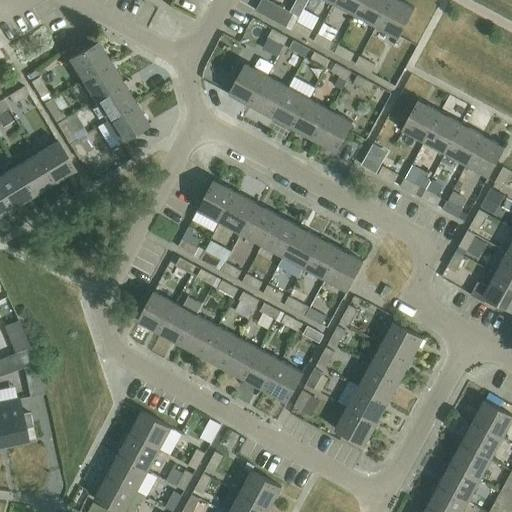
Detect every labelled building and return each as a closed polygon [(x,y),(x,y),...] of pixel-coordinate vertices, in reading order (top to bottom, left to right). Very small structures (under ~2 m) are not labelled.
[(293,14),(266,0),(261,0),(255,12),(286,28),(293,14)] [(354,16),(362,0),(335,0),(333,4),(354,16)] [(362,0),(354,16),(376,27),(390,0),(362,0)] [(397,0),(390,0),(376,27),(398,39),(414,9),(397,0)] [(312,31),(297,23),(292,31),(307,39),(312,31)] [(287,38),(272,30),(267,38),(283,47),(287,38)] [(333,43),(317,35),(313,42),(329,50),(333,43)] [(308,50),(293,41),(289,49),(304,58),(308,50)] [(68,60),(81,81),(110,63),(97,42),(68,60)] [(354,54),(338,46),(334,53),(350,62),(354,54)] [(330,61),(314,52),(309,61),(325,70),(330,61)] [(374,66),(359,57),(355,65),(370,73),(374,66)] [(110,63),(81,81),(93,101),(123,84),(110,63)] [(351,73),(335,64),(330,72),(346,81),(351,73)] [(251,106),(267,77),(245,65),(229,94),(251,106)] [(372,84),(357,76),(353,84),(368,92),(372,84)] [(288,88),(267,77),(251,106),(272,118),(288,88)] [(48,93),(38,78),(30,83),(40,98),(48,93)] [(105,122),(135,104),(123,84),(93,101),(105,122)] [(29,95),(24,87),(8,96),(13,105),(29,95)] [(288,88),(272,118),(293,129),(309,99),(288,88)] [(62,114),(52,99),(44,104),(54,119),(62,114)] [(314,140),(330,111),(309,99),(293,129),(314,140)] [(7,107),(2,100),(0,101),(0,121),(4,128),(13,122),(5,109),(7,107)] [(423,143),(440,113),(418,101),(401,131),(423,143)] [(135,104),(105,122),(118,143),(148,126),(135,104)] [(330,111),(314,140),(336,152),(352,122),(330,111)] [(440,113),(423,143),(444,154),(461,124),(440,113)] [(81,127),(73,114),(57,125),(66,140),(73,135),(72,133),(81,127)] [(482,136),(461,124),(444,154),(465,166),(482,136)] [(482,136),(465,166),(487,178),(504,148),(482,136)] [(86,155),(77,140),(69,145),(79,160),(86,155)] [(35,155),(53,184),(74,171),(57,142),(35,155)] [(53,184),(35,155),(15,167),(33,196),(53,184)] [(398,175),(382,166),(377,175),(394,183),(398,175)] [(0,176),(0,189),(12,209),(33,196),(15,167),(0,176)] [(511,172),(503,168),(495,182),(496,183),(494,186),(501,190),(511,172)] [(419,187),(404,179),(400,187),(415,195),(419,187)] [(197,211),(219,223),(235,193),(213,181),(197,211)] [(0,216),(12,209),(0,189),(0,216)] [(499,194),(490,190),(482,205),(490,210),(499,194)] [(441,199),(425,191),(421,198),(436,207),(441,199)] [(464,199),(452,192),(442,210),(457,218),(461,210),(459,208),(464,199)] [(256,205),(235,193),(219,223),(240,235),(256,205)] [(511,219),(511,199),(508,198),(500,214),(511,219)] [(240,235),(261,246),(277,216),(256,205),(240,235)] [(487,214),(478,210),(469,225),(478,230),(487,214)] [(277,216),(261,246),(282,257),(298,227),(277,216)] [(320,239),(298,227),(282,257),(303,269),(320,239)] [(201,236),(188,229),(177,247),(194,256),(198,248),(195,247),(201,236)] [(474,235),(466,231),(458,247),(466,251),(474,235)] [(303,269),(325,280),(341,250),(320,239),(303,269)] [(363,262),(341,250),(325,280),(347,292),(363,262)] [(220,260),(204,251),(200,260),(216,268),(220,260)] [(463,257),(455,252),(447,268),(455,272),(463,257)] [(494,274),(511,284),(511,256),(506,253),(494,274)] [(196,267),(180,259),(176,267),(191,275),(196,267)] [(241,271),(225,263),(221,271),(237,279),(241,271)] [(217,278),(200,270),(196,278),(212,286),(217,278)] [(262,283),(246,274),(242,283),(258,291),(262,283)] [(285,280),(273,274),(263,294),(279,302),(283,294),(279,291),(285,280)] [(487,299),(511,312),(511,284),(494,274),(487,288),(478,283),(472,295),(485,303),(487,299)] [(238,289),(222,281),(217,289),(233,298),(238,289)] [(259,301),(242,291),(237,299),(255,308),(259,301)] [(159,334),(175,304),(153,292),(137,322),(159,334)] [(304,305),(289,297),(284,305),(300,313),(304,305)] [(280,312),(264,303),(260,311),(276,320),(280,312)] [(175,304),(159,334),(180,346),(196,316),(175,304)] [(357,310),(349,306),(340,322),(348,326),(357,310)] [(326,316),(309,307),(305,316),(322,325),(326,316)] [(301,323),(285,315),(281,323),(297,331),(301,323)] [(201,357),(217,327),(196,316),(180,346),(201,357)] [(19,320),(4,327),(15,354),(7,357),(12,371),(38,362),(32,347),(30,347),(19,320)] [(393,322),(381,344),(411,361),(423,339),(393,322)] [(323,335),(307,326),(302,335),(319,344),(323,335)] [(201,357),(222,369),(238,338),(217,327),(201,357)] [(345,331),(337,327),(329,343),(337,348),(345,331)] [(238,338),(222,369),(243,380),(260,350),(238,338)] [(411,361),(381,344),(369,365),(400,382),(411,361)] [(333,352),(325,348),(317,364),(324,368),(333,352)] [(243,380),(264,391),(281,361),(260,350),(243,380)] [(303,373),(281,361),(264,391),(286,403),(303,373)] [(44,394),(38,365),(22,368),(23,374),(12,376),(16,393),(27,390),(29,398),(44,394)] [(400,382),(369,365),(358,387),(388,403),(400,382)] [(322,373),(314,369),(305,385),(313,389),(322,373)] [(377,424),(388,403),(358,387),(346,408),(377,424)] [(310,396),(303,391),(293,407),(301,411),(310,396)] [(17,398),(0,401),(0,437),(2,446),(26,441),(24,429),(31,427),(28,413),(20,415),(17,398)] [(511,416),(484,401),(472,423),(502,440),(511,421),(511,416)] [(377,424),(346,408),(334,430),(365,446),(377,424)] [(141,412),(130,434),(160,451),(171,429),(141,412)] [(461,445),(491,461),(502,440),(472,423),(461,445)] [(160,451),(130,434),(118,455),(148,472),(160,451)] [(491,461),(461,445),(449,466),(479,482),(491,461)] [(204,454),(197,450),(188,466),(196,470),(204,454)] [(223,456),(214,451),(206,468),(215,472),(223,456)] [(107,476),(137,493),(148,472),(118,455),(107,476)] [(438,487),(468,503),(479,482),(449,466),(438,487)] [(193,474),(185,470),(176,486),(184,491),(193,474)] [(239,494),(269,510),(281,488),(251,472),(239,494)] [(511,472),(510,472),(499,493),(511,499),(511,472)] [(211,478),(203,474),(194,490),(202,494),(211,478)] [(126,511),(137,493),(107,476),(95,498),(120,511),(126,511)] [(462,511),(468,503),(438,487),(426,508),(433,511),(462,511)] [(182,495),(174,491),(164,508),(173,511),(182,495)] [(509,511),(511,508),(511,499),(499,493),(488,511),(509,511)] [(229,511),(267,511),(269,510),(239,494),(229,511)] [(192,511),(199,499),(191,495),(182,511),(183,511),(192,511)]
